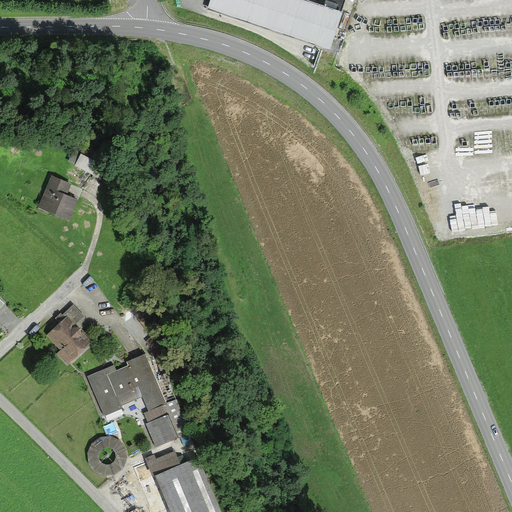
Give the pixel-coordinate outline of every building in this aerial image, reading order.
[(341,12),(303,0),(208,0),(205,10),(328,51),(341,12)] [(331,0),(331,7),(346,10),(348,0),(331,0)] [(107,167),(74,150),(68,163),(100,179),(107,167)] [(72,185),(53,177),(39,209),(69,222),(78,201),(67,197),(72,185)] [(54,316),(59,321),(68,314),(75,323),(85,313),(75,302),(63,312),(61,310),(54,316)] [(68,314),(59,321),(47,332),(61,348),(57,352),(67,363),(92,340),(81,329),(81,324),(76,324),(75,323),(68,314)] [(167,402),(146,352),(127,360),(128,363),(117,368),(115,363),(87,375),(104,415),(123,407),(122,404),(142,396),(148,410),(167,402)] [(143,412),(157,446),(179,436),(183,444),(194,440),(176,398),(167,402),(148,410),(143,412)] [(88,452),(89,462),(95,470),(105,474),(115,472),(123,466),(127,457),(126,447),(120,438),(111,434),(101,435),(91,442),(88,452)] [(223,511),(199,453),(181,460),(176,449),(156,457),(154,453),(147,457),(154,474),(141,479),(154,511),(223,511)]
